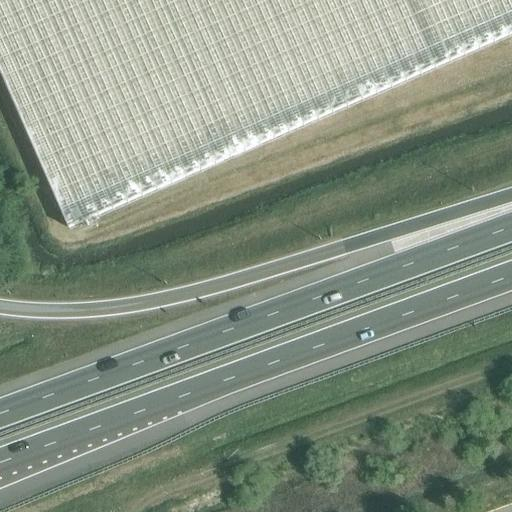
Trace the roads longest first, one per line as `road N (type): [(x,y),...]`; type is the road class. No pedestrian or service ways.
road 1 (motorway): [(511,225),(0,412)]
road 2 (motorway): [(0,461),(511,275)]
road 3 (motorway): [(511,207),(177,297),(96,311),(0,306)]
